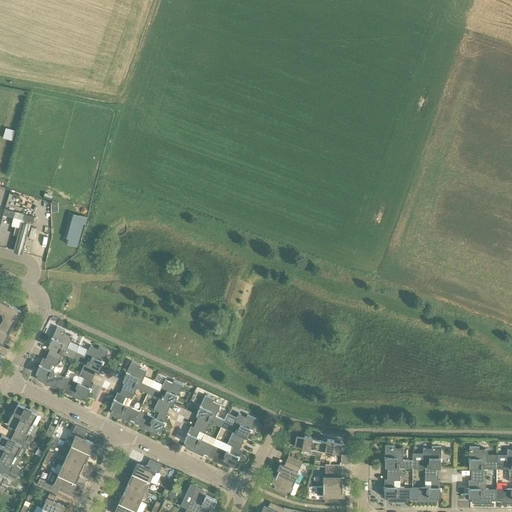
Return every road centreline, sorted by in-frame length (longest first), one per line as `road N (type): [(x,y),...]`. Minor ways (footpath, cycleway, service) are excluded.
road 1 (track): [(0,82),(119,108),(155,0)]
road 2 (residential): [(6,380),(45,305),(0,273)]
